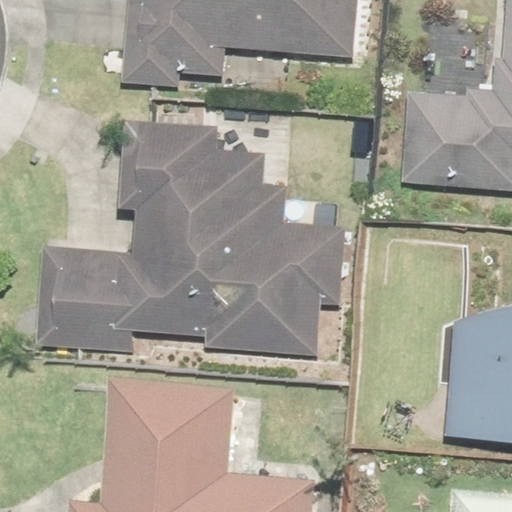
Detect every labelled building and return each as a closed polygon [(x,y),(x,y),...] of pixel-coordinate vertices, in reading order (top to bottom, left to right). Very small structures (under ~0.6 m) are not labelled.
[(132,0),(130,39),(141,40),(138,78),(225,85),(228,45),(370,56),(374,0),(132,0)] [(511,0),(509,0),(499,102),(420,94),(412,181),(511,190),(511,0)] [(65,344),(319,366),(325,307),(342,308),(348,233),(285,227),(288,193),(271,191),(273,161),(225,157),(227,138),(147,131),(136,266),(72,260),(65,344)] [(511,312),(466,309),(454,442),(511,447),(511,312)] [(248,407),(109,396),(100,510),(72,508),(71,511),(316,511),(318,490),(242,484),(248,407)] [(511,511),(511,503),(453,500),(452,511),(511,511)]
